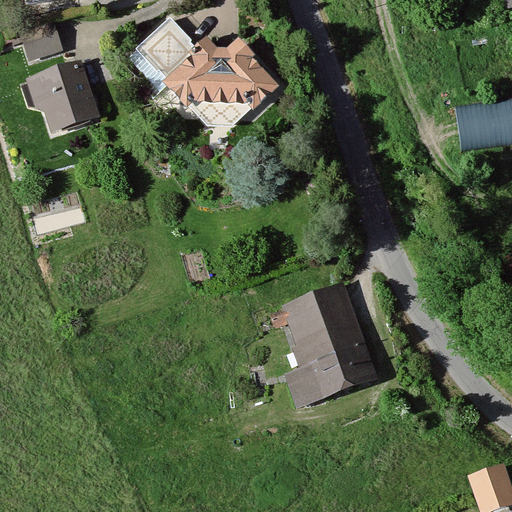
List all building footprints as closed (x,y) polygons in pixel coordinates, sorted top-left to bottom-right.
[(190,114),(196,108),(254,110),(258,114),(282,92),(255,64),(257,62),(242,46),(231,58),(221,57),(208,44),(198,54),(170,25),(139,55),(170,87),(167,90),(190,114)] [(61,62),(54,29),(22,36),(29,69),(61,62)] [(100,125),(83,69),(27,85),(36,117),(45,114),(52,140),(100,125)] [(460,147),(511,142),(511,101),(456,106),(460,147)] [(380,385),(345,287),(280,310),(282,315),(269,319),(274,336),(288,331),(295,351),(291,353),(299,374),(286,379),(298,414),(380,385)] [(511,511),(511,471),(511,468),(472,481),(483,511),(511,511)]
